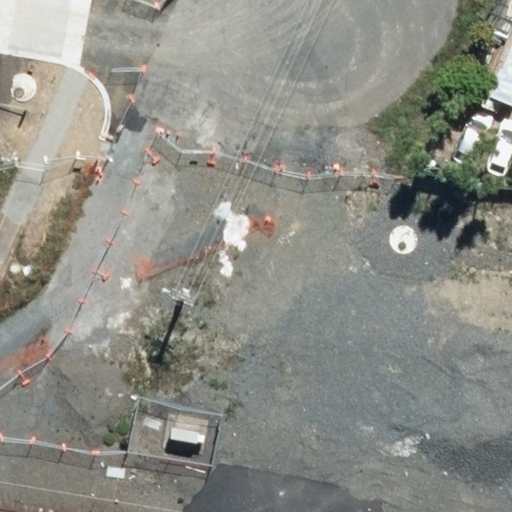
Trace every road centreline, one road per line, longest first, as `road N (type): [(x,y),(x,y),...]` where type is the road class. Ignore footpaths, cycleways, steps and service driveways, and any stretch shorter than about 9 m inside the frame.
road 1 (track): [(0,384),(54,376),(268,48)]
road 2 (track): [(287,511),(301,452),(269,348),(229,257),(165,203)]
road 3 (residential): [(0,12),(268,48)]
